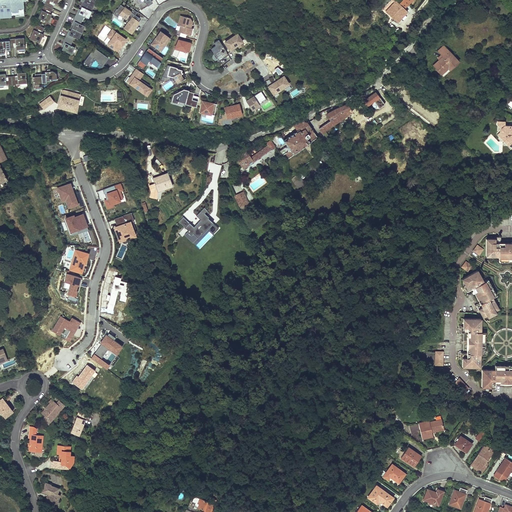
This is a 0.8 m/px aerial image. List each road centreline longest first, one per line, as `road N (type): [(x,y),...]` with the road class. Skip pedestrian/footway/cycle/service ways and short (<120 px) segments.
road 1 (residential): [(71,132),(239,143),(369,85),(461,0)]
road 2 (residential): [(48,56),(104,76),(127,59),(160,10),(181,3),(203,22),(195,59),(202,77)]
road 3 (residential): [(71,132),(107,243),(89,339),(62,364)]
road 4 (residential): [(202,77),(219,91),(236,90),(261,76),(254,57),(211,78)]
road 5 (residential): [(396,511),(433,475),(473,477),(511,493)]
road 6 (residential): [(35,511),(14,446),(33,397)]
